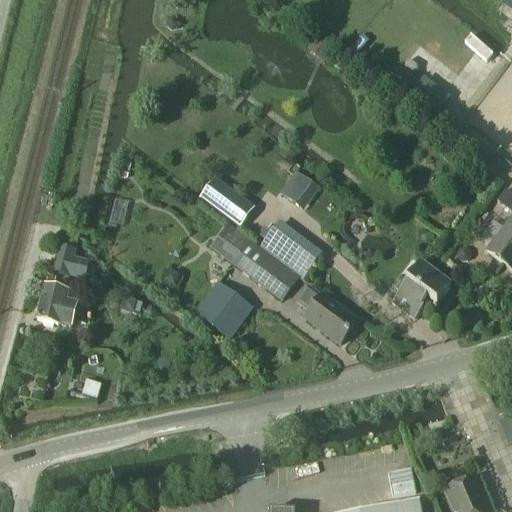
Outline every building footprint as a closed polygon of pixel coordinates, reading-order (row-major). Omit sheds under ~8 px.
[(511,12),(511,0),(505,0),(502,4),(511,12)] [(473,37),(465,45),(487,66),(495,57),(473,37)] [(308,49),(306,52),(322,64),(324,62),(332,51),(316,39),(308,49)] [(382,73),(377,78),(385,84),(389,79),(382,73)] [(123,162),(118,179),(127,181),(132,164),(123,162)] [(304,214),(320,192),(296,175),(280,197),(304,214)] [(254,212),(215,183),(201,202),(239,231),(254,212)] [(511,220),(486,254),(511,273),(511,197),(506,193),(499,201),(497,204),(511,215),(511,220)] [(264,230),(258,238),(266,244),(260,251),(300,281),(300,282),(302,284),(303,282),(322,257),(280,225),(271,236),(264,230)] [(300,281),(260,251),(259,253),(227,229),(210,252),(282,306),(300,282),(300,281)] [(57,249),(51,275),(84,283),(88,265),(73,262),(75,254),(57,249)] [(460,251),(457,256),(458,261),(462,265),(468,264),(472,260),(471,254),(466,250),(460,251)] [(394,292),(399,296),(391,307),(415,324),(423,312),(421,310),(427,302),(437,309),(451,290),(420,267),(407,285),(402,281),(394,292)] [(78,307),(66,304),(68,296),(53,293),(56,282),(47,280),(45,291),(37,323),(58,328),(72,332),(78,307)] [(253,311),(217,286),(194,318),(230,344),(253,311)] [(295,309),(308,318),(305,321),(341,348),(356,327),(320,301),(322,299),(309,291),(295,309)] [(488,511),(475,481),(443,495),(450,511),(488,511)]
